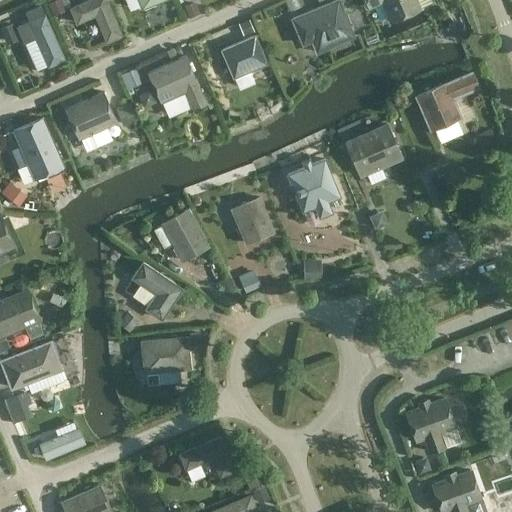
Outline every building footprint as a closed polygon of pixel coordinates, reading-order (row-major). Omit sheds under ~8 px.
[(62,0),(55,0),(48,3),(53,14),(66,9),(62,0)] [(107,0),(87,0),(71,7),(77,22),(96,14),(107,40),(122,34),(107,0)] [(338,0),(292,19),(302,45),(312,41),(313,44),(312,45),(312,46),(315,52),(316,55),(318,54),(324,51),(326,51),(325,49),(354,37),(338,0)] [(367,0),(370,6),(382,0),(391,20),(422,7),(433,2),(432,0),(367,0)] [(196,2),(187,6),(191,16),(200,12),(196,2)] [(32,22),(19,28),(25,41),(26,44),(32,42),(38,39),(44,53),(49,65),(65,58),(45,14),(44,15),(41,6),(27,12),(32,22)] [(165,22),(166,8),(146,8),(145,21),(165,22)] [(251,20),(239,24),(243,35),(255,31),(251,20)] [(12,27),(1,31),(7,46),(19,42),(12,27)] [(256,36),(222,50),(227,61),(231,63),(237,77),(250,72),(268,64),(256,36)] [(186,55),(149,71),(162,101),(186,90),(193,106),(193,107),(206,102),(198,84),(199,84),(186,55)] [(128,87),(142,80),(136,67),(122,73),(128,87)] [(19,90),(33,83),(26,70),(12,76),(19,90)] [(472,72),(417,95),(431,128),(435,127),(457,117),(461,116),(454,100),(456,97),(479,87),(472,72)] [(104,91),(67,108),(80,137),(117,120),(104,91)] [(150,91),(140,96),(145,106),(155,102),(150,91)] [(130,105),(117,110),(123,125),(136,120),(130,105)] [(43,117),(14,130),(21,145),(29,164),(35,178),(64,165),(43,117)] [(388,123),(347,141),(361,174),(367,172),(381,166),(402,157),(388,123)] [(491,128),(478,134),(484,149),(497,143),(491,128)] [(303,166),(288,173),(303,210),(304,210),(316,205),(319,214),(323,216),(330,212),(332,208),(328,200),(332,199),(340,195),(325,158),(311,163),(303,166)] [(15,184),(7,195),(20,204),(28,194),(15,184)] [(261,195),(231,207),(246,243),(276,230),(261,195)] [(189,209),(163,223),(164,224),(174,242),(183,259),(208,245),(192,216),(189,209)] [(379,212),(369,216),(374,230),(385,226),(379,212)] [(143,263),(133,278),(139,282),(154,291),(146,304),(145,306),(162,317),(172,302),(182,288),(156,270),(143,262),(143,263)] [(321,262),(305,263),(306,278),(321,277),(321,262)] [(254,271),(239,277),(244,290),(259,284),(254,271)] [(229,278),(219,283),(226,295),(235,290),(229,278)] [(125,294),(142,304),(150,291),(133,281),(125,294)] [(3,300),(0,301),(0,335),(26,325),(40,319),(29,290),(3,300)] [(127,313),(118,323),(129,332),(137,321),(127,313)] [(199,333),(190,334),(191,344),(199,344),(199,333)] [(187,336),(143,341),(146,371),(156,370),(178,367),(190,366),(187,336)] [(8,338),(0,340),(0,352),(11,348),(8,338)] [(51,341),(2,359),(12,386),(29,380),(61,368),(51,341)] [(24,392),(7,399),(11,409),(28,403),(24,392)] [(445,397),(407,411),(417,439),(425,436),(430,451),(445,445),(440,431),(455,425),(445,397)] [(50,400),(48,407),(55,411),(61,408),(62,402),(56,398),(50,400)] [(28,403),(11,409),(16,421),(33,415),(28,403)] [(47,458),(90,442),(83,424),(40,440),(47,458)] [(221,436),(180,453),(187,468),(213,457),(221,475),(235,469),(221,436)] [(427,457),(414,461),(419,473),(431,469),(427,457)] [(472,469),(434,483),(444,511),(451,508),(452,511),(486,511),(472,469)] [(259,476),(251,479),(255,489),(263,485),(259,476)] [(100,484),(63,501),(67,511),(111,511),(112,511),(100,484)] [(265,489),(256,493),(259,502),(269,498),(265,489)] [(258,511),(251,494),(208,511),(258,511)]
